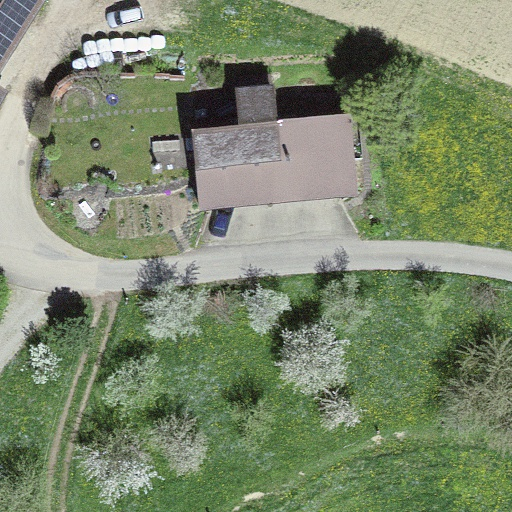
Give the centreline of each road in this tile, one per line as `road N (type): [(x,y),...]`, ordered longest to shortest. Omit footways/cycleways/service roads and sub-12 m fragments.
road 1 (track): [(0,239),(52,275),(379,256),(511,264)]
road 2 (track): [(107,271),(57,511)]
road 3 (track): [(74,0),(0,169)]
